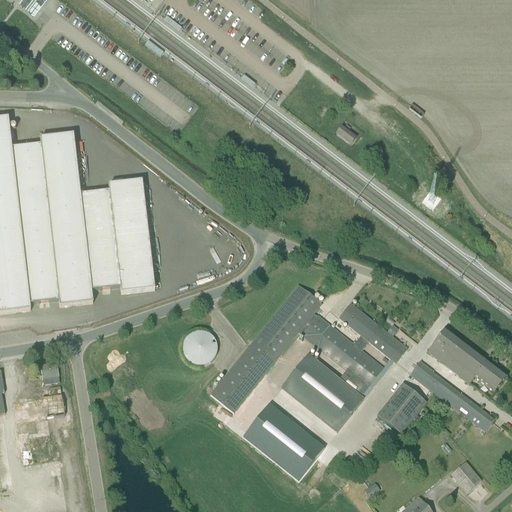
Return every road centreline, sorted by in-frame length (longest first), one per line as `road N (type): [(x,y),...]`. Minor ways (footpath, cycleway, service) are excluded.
road 1 (unclassified): [(511,354),(418,292),(270,240)]
road 2 (unclassified): [(270,240),(65,99)]
road 3 (unclassified): [(76,342),(238,285),(270,240)]
road 4 (unclassified): [(94,511),(76,342)]
